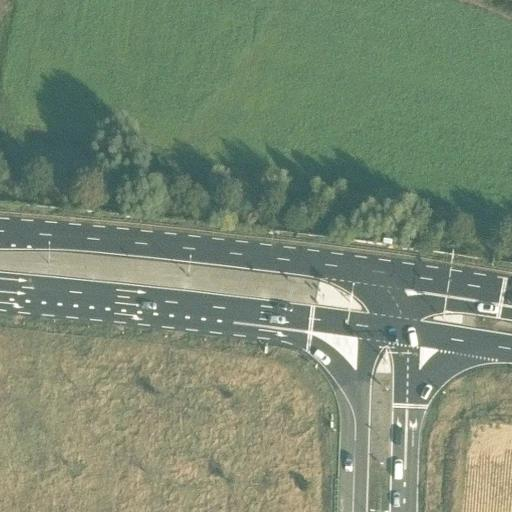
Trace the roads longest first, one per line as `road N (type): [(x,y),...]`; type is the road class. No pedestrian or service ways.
road 1 (trunk): [(396,276),(0,231)]
road 2 (trunk): [(0,287),(370,328)]
road 3 (motorway): [(370,328),(359,511)]
road 4 (motorway): [(404,511),(409,333)]
